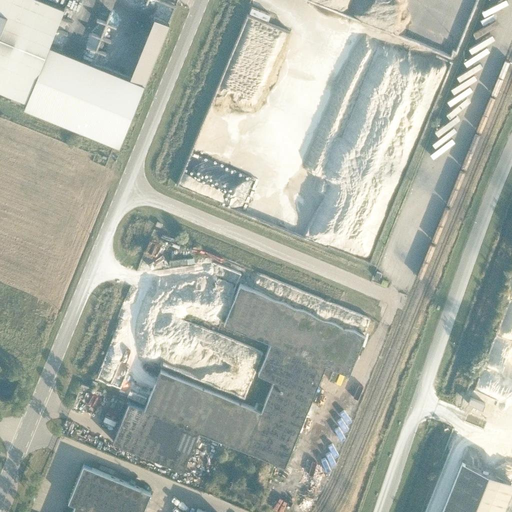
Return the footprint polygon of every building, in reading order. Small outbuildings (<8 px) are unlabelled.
[(0,0),(0,88),(26,99),(63,6),(46,0),(0,0)] [(271,14),(252,6),(250,12),(268,19),(271,14)] [(11,100),(21,104),(23,98),(13,94),(11,100)] [(145,407),(129,400),(113,440),(184,469),(199,430),(285,465),(326,364),(350,373),(365,333),(240,283),(224,322),(271,341),(258,372),(274,379),(262,409),(160,368),(145,407)] [(501,511),(511,486),(511,478),(462,458),(439,511),(501,511)] [(142,511),(151,491),(84,465),(69,501),(75,503),(71,511),(142,511)] [(229,490),(256,501),(260,491),(233,479),(229,490)]
